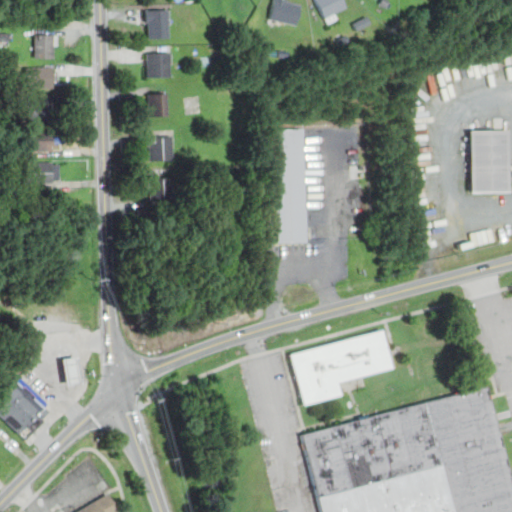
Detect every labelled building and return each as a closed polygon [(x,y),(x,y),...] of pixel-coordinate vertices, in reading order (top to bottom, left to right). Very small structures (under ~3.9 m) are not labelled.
[(53,0),(29,1),(29,21),(53,21),(53,0)] [(299,1),(293,0),(272,0),(269,19),(295,24),(299,1)] [(316,0),(323,19),(345,12),(341,0),(316,0)] [(167,8),(144,8),(144,37),(167,37),(167,8)] [(34,57),(53,57),(53,34),(34,34),(34,57)] [(145,76),(169,76),(169,52),(145,52),(145,76)] [(25,87),(55,87),(55,66),(25,66),(25,87)] [(147,115),(166,115),(166,92),(147,92),(147,115)] [(25,98),(25,119),(51,119),(51,98),(25,98)] [(301,128),(305,241),(272,242),(269,129),(301,128)] [(23,129),(23,150),(51,150),(51,129),(23,129)] [(469,131),(470,192),(509,192),(507,130),(469,131)] [(171,160),(171,135),(147,135),(147,160),(171,160)] [(24,182),(58,182),(58,161),(24,161),(24,182)] [(167,176),(147,176),(147,200),(167,200),(167,176)] [(289,355),(302,405),(340,395),(337,382),(391,367),(381,330),(289,355)] [(62,361),(76,359),(79,384),(66,386),(62,361)] [(44,408),(49,412),(41,420),(44,423),(34,433),(27,427),(19,435),(0,417),(0,388),(14,374),(47,405),(44,408)] [(300,434),(320,511),(511,511),(511,488),(485,386),(300,434)] [(118,511),(108,492),(68,511),(118,511)]
